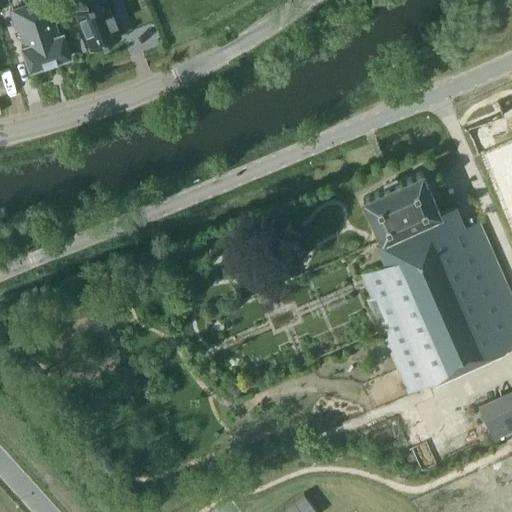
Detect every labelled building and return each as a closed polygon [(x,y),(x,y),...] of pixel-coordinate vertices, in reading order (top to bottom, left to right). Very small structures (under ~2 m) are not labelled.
[(56,15),(51,0),(37,0),(10,9),(17,29),(20,27),(26,44),(21,46),(30,70),(71,56),(63,32),(59,33),(53,16),(56,15)] [(72,0),(76,9),(75,10),(91,48),(120,35),(115,23),(116,23),(112,12),(111,12),(105,0),(72,0)] [(511,101),(474,117),(511,208),(511,101)] [(385,262),(361,273),(372,297),(368,298),(409,392),(511,345),(511,295),(479,220),(464,226),(455,205),(440,212),(422,171),(363,197),(382,239),(375,241),(385,262)] [(494,440),(511,431),(511,388),(478,404),(494,440)] [(318,511),(304,492),(276,511),(318,511)]
